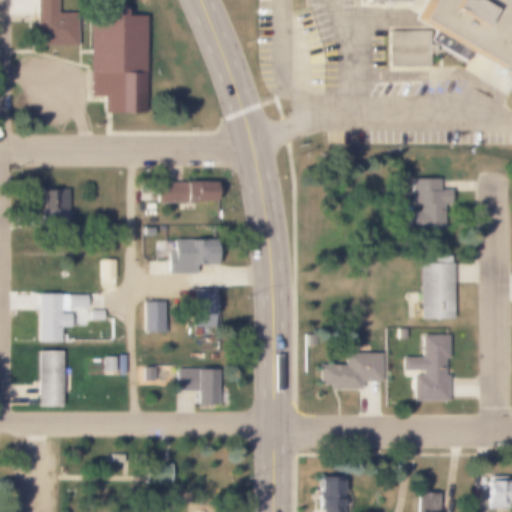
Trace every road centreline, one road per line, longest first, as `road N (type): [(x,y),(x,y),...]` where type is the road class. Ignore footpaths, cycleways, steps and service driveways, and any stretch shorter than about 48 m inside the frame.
road 1 (residential): [(0,423),(511,429)]
road 2 (primary): [(273,511),(271,267),(251,140)]
road 3 (residential): [(494,429),(494,177)]
road 4 (residential): [(0,148),(251,140)]
road 5 (primary): [(251,140),(199,0)]
